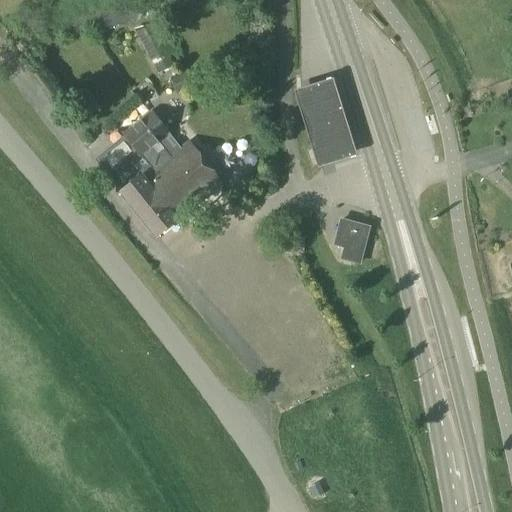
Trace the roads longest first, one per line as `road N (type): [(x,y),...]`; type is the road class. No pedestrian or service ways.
road 1 (primary): [(472,511),(450,406),(328,0)]
road 2 (unclassified): [(290,511),(106,255),(0,134)]
